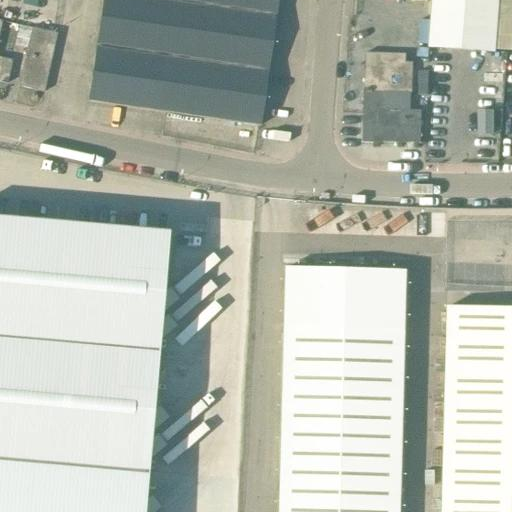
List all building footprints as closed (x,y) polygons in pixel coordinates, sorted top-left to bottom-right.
[(274,16),(165,0),(102,0),(96,46),(266,71),(274,16)] [(165,0),(274,16),(276,0),(165,0)] [(433,0),(429,47),(495,52),(498,0),(433,0)] [(0,21),(0,82),(7,83),(12,61),(0,58),(0,28),(1,21),(0,21)] [(420,22),(420,44),(427,44),(428,22),(420,22)] [(19,86),(43,92),(56,33),(31,28),(19,86)] [(266,71),(96,46),(88,101),(258,126),(266,71)] [(386,93),(412,93),(413,63),(405,63),(406,55),(366,53),(365,92),(364,92),(363,126),(373,126),(373,143),(380,143),(380,142),(420,143),(421,111),(386,110),(386,93)] [(478,121),(478,135),(494,135),(494,121),(494,111),(478,111),(478,121)] [(158,323),(159,316),(175,302),(166,292),(161,296),(166,233),(0,218),(0,338),(156,352),(157,344),(173,330),(164,319),(158,323)] [(287,267),(279,511),(400,511),(407,270),(287,267)] [(511,511),(511,308),(448,307),(442,511),(511,511)] [(153,438),(148,442),(149,435),(165,422),(156,411),(150,415),(156,352),(0,338),(0,459),(145,472),(146,463),(162,449),(153,438)] [(0,511),(153,511),(157,509),(148,498),(143,503),(145,472),(0,459),(0,511)]
